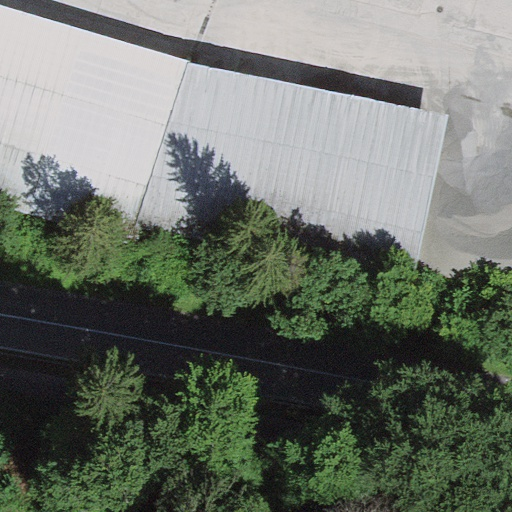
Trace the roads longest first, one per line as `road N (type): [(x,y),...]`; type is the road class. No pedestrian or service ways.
road 1 (track): [(511,484),(434,460),(0,378)]
road 2 (tertiary): [(511,414),(0,315)]
